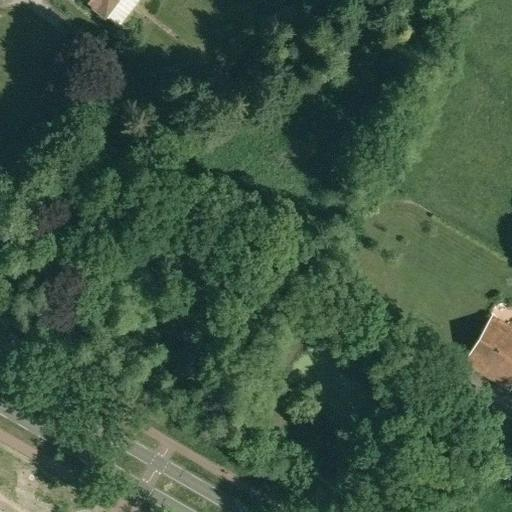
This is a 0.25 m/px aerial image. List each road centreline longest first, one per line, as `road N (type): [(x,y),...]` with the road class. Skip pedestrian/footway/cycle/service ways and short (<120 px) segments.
road 1 (primary): [(242,511),(0,371)]
road 2 (primary): [(0,406),(181,511)]
